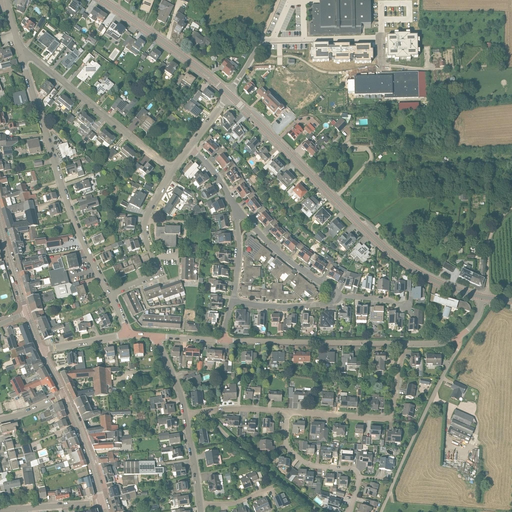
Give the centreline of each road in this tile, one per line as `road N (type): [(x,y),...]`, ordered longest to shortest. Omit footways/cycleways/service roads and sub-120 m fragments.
road 1 (secondary): [(484,297),(442,285),(386,250),(228,94)]
road 2 (residential): [(109,293),(68,205),(19,52)]
road 3 (residential): [(172,170),(19,52)]
road 4 (unclassified): [(381,511),(459,346),(456,337)]
road 5 (residential): [(225,340),(405,343)]
road 6 (residential): [(287,412),(389,415),(405,343)]
road 7 (secondary): [(228,94),(102,0)]
road 8 (residential): [(333,295),(240,212)]
